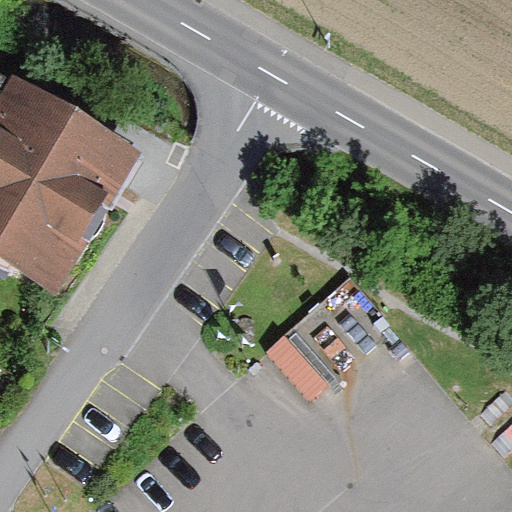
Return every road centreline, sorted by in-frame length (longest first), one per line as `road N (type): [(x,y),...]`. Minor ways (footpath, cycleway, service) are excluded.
road 1 (residential): [(0,476),(267,72)]
road 2 (tertiary): [(267,72),(511,213)]
road 3 (tertiary): [(140,0),(267,72)]
